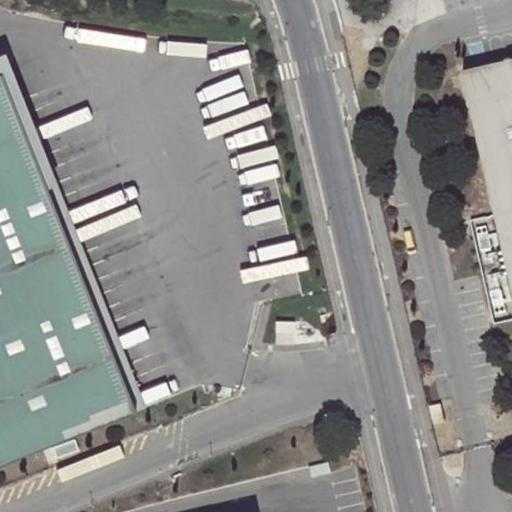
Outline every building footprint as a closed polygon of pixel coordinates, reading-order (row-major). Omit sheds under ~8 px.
[(511,60),(460,72),(498,241),(511,299),(511,60)] [(14,73),(2,78),(132,410),(144,405),(14,73)] [(0,465),(133,412),(132,410),(2,78),(1,76),(0,76),(0,465)] [(277,319),(277,331),(299,331),(299,318),(277,319)] [(439,402),(427,405),(433,426),(445,423),(439,402)]
